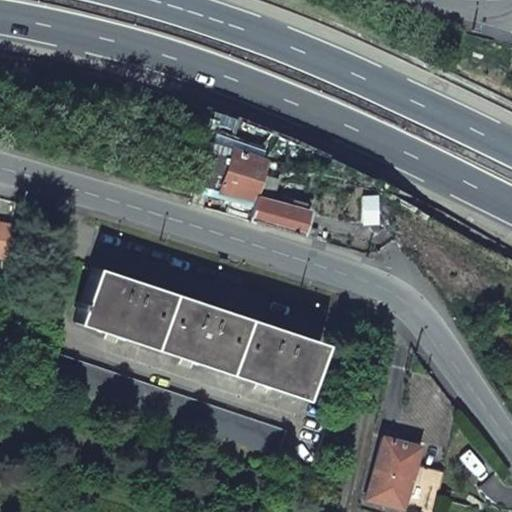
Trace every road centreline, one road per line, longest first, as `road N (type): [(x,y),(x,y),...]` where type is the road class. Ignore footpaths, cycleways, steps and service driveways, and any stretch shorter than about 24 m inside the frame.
road 1 (residential): [(511,440),(393,293),(0,171)]
road 2 (trunk): [(0,28),(325,124),(511,207)]
road 3 (trunk): [(511,152),(342,71),(159,0)]
